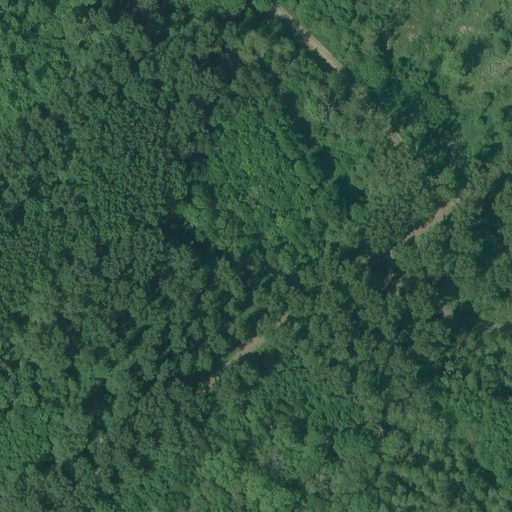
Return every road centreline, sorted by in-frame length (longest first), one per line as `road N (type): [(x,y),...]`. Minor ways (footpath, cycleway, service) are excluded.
road 1 (track): [(511,182),(59,511)]
road 2 (track): [(258,0),(376,111),(461,215)]
